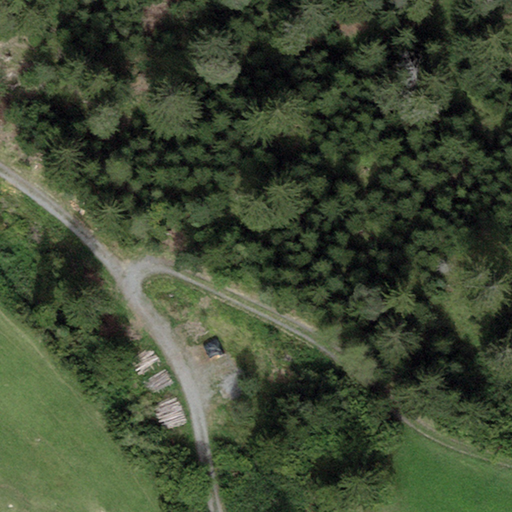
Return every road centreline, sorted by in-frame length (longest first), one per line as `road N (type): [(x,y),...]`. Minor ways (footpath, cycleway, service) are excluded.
road 1 (track): [(511,468),(429,447),(223,294),(95,245)]
road 2 (track): [(95,245),(182,369),(218,511)]
road 3 (track): [(95,245),(0,162)]
